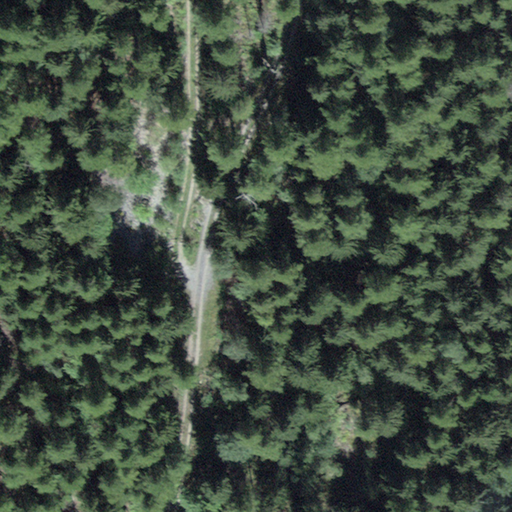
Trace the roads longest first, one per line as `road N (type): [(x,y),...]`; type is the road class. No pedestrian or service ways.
road 1 (track): [(187,0),(189,272),(162,511)]
road 2 (track): [(300,0),(241,192),(189,201)]
